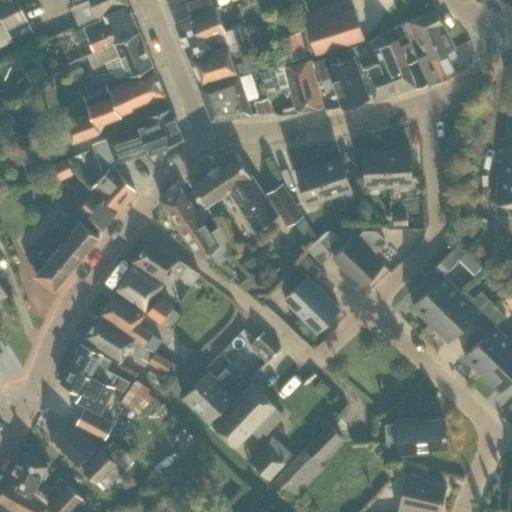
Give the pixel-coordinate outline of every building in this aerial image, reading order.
[(6,27),(26,18),(17,0),(7,0),(0,3),(0,45),(12,40),(6,27)] [(80,0),(90,0),(96,14),(126,2),(125,0),(73,0),(74,2),(80,0)] [(189,0),(186,1),(192,14),(214,5),(211,0),(189,0)] [(103,13),(105,17),(73,31),(77,40),(88,36),(94,50),(115,41),(138,31),(127,2),(103,13)] [(175,22),(188,57),(229,42),(230,43),(242,40),(246,38),(239,23),(224,29),(214,6),(175,22)] [(410,41),(416,38),(426,60),(441,54),(454,47),(455,47),(451,39),(451,36),(449,32),(447,30),(435,6),(401,23),(409,41),(410,41)] [(364,39),(354,7),(342,12),(305,23),(315,55),(364,39)] [(138,31),(115,41),(115,42),(88,54),(92,66),(119,54),(128,75),(152,65),(138,31)] [(278,37),(284,60),(306,54),(300,31),(278,37)] [(441,54),(426,60),(416,38),(410,41),(413,49),(417,58),(428,82),(429,84),(456,73),(450,60),(458,56),(454,47),(441,54)] [(399,45),(396,39),(374,47),(379,61),(362,67),(375,99),(414,84),(406,62),(402,54),(399,45)] [(230,43),(229,42),(188,57),(199,86),(236,73),(237,75),(259,71),(255,60),(235,64),(231,54),(233,53),(234,56),(246,51),(243,43),(242,40),(230,43)] [(414,84),(415,88),(428,82),(417,58),(413,49),(410,41),(409,41),(399,45),(402,54),(406,62),(414,84)] [(331,76),(342,106),(368,97),(349,48),(313,61),(320,80),(331,76)] [(284,65),(296,109),(323,105),(310,59),(284,65)] [(72,76),(84,71),(79,60),(67,65),(72,76)] [(259,71),(260,74),(265,87),(276,82),(270,67),(259,71)] [(88,106),(91,113),(104,122),(165,96),(154,69),(110,88),(113,95),(111,96),(88,106)] [(237,75),(236,73),(199,86),(212,118),(252,113),(240,77),(260,74),(259,71),(237,75)] [(88,106),(111,96),(105,84),(82,94),(88,106)] [(254,101),(257,112),(272,111),(268,97),(254,101)] [(142,127),(104,139),(116,162),(151,150),(154,152),(160,150),(161,146),(183,138),(170,107),(139,120),(142,127)] [(91,113),(67,121),(67,123),(72,136),(73,140),(73,141),(100,131),(104,122),(91,113)] [(511,113),(509,113),(494,201),(511,204),(511,113)] [(67,123),(44,132),(49,145),(72,136),(67,123)] [(104,139),(95,143),(103,162),(107,168),(90,188),(94,190),(116,209),(135,188),(112,164),(116,162),(104,139)] [(410,149),(387,150),(389,185),(412,184),(410,149)] [(365,186),(389,185),(387,150),(363,151),(365,186)] [(287,224),(303,215),(282,183),(267,192),(271,198),(268,200),(236,151),(190,181),(208,208),(231,193),(255,230),(278,215),(274,209),(277,208),(287,224)] [(340,155),(318,163),(329,196),(351,189),(340,155)] [(307,203),(329,196),(318,163),(296,170),(307,203)] [(50,168),(56,181),(63,177),(57,164),(50,168)] [(206,216),(200,206),(195,209),(181,187),(161,200),(182,232),(201,219),(206,216)] [(96,233),(116,209),(94,190),(73,215),(79,220),(98,236),(99,235),(96,233)] [(392,214),(393,225),(407,224),(407,213),(392,214)] [(217,262),(236,250),(220,225),(210,232),(201,219),(182,232),(200,257),(210,250),(217,262)] [(98,236),(79,220),(70,232),(57,221),(49,232),(61,242),(47,259),(34,249),(26,259),(38,269),(35,273),(55,288),(98,236)] [(354,235),(333,256),(361,284),(383,263),(372,253),(385,240),(376,231),(364,231),(357,238),(354,235)] [(199,273),(148,238),(133,260),(164,280),(171,270),(191,284),(199,273)] [(308,249),(322,263),(332,253),(318,240),(308,249)] [(440,261),(448,269),(466,251),(458,243),(440,261)] [(460,260),(474,275),(483,267),(467,253),(460,260)] [(284,298),(317,330),(339,307),(317,285),(327,275),(307,255),(291,271),(301,281),(284,298)] [(115,291),(146,311),(163,284),(132,264),(115,291)] [(413,305),(430,322),(464,288),(464,287),(460,291),(443,275),(413,305)] [(239,283),(245,291),(253,285),(247,277),(239,283)] [(464,288),(430,322),(448,340),(471,316),(479,324),(497,306),(481,290),(474,297),(464,288)] [(99,314),(145,344),(152,334),(137,324),(143,314),(113,293),(99,314)] [(162,320),(170,306),(171,304),(158,296),(148,312),(161,321),(162,320)] [(464,356),(482,373),(511,342),(494,325),(505,314),(497,306),(479,324),(487,332),(464,356)] [(128,348),(147,361),(154,351),(98,315),(85,336),(121,359),(128,348)] [(254,338),(272,355),(280,346),(263,330),(254,338)] [(267,360),(272,355),(254,338),(249,344),(267,360)] [(482,373),(499,390),(511,377),(511,342),(482,373)] [(128,381),(105,369),(111,359),(81,343),(71,362),(114,385),(122,390),(128,381)] [(149,361),(165,372),(172,362),(155,351),(149,361)] [(77,400),(100,412),(114,385),(71,362),(60,382),(81,392),(77,400)] [(183,396),(209,421),(240,388),(232,381),(222,371),(215,378),(207,370),(183,396)] [(149,388),(135,378),(120,400),(134,410),(138,413),(154,396),(147,391),(149,388)] [(284,414),(277,407),(251,382),(211,423),(235,446),(251,430),(260,439),(284,414)] [(124,424),(134,410),(120,400),(110,414),(124,424)] [(77,424),(105,439),(112,425),(84,410),(77,424)] [(398,440),(399,449),(399,454),(432,451),(432,448),(447,447),(445,418),(429,419),(429,416),(396,419),(397,423),(385,424),(386,441),(398,440)] [(67,418),(50,435),(78,464),(96,446),(67,418)] [(305,447),(303,449),(272,481),(285,494),(318,460),(320,461),(343,437),(329,424),(306,447),(305,447)] [(272,436),(261,447),(248,459),(270,479),(292,455),(281,444),(272,436)] [(95,482),(98,479),(107,488),(134,460),(112,439),(83,470),(95,482)] [(0,499),(22,511),(41,511),(45,508),(62,490),(54,483),(45,494),(35,488),(48,464),(24,451),(0,492),(0,499)] [(423,477),(407,473),(399,508),(414,511),(416,509),(428,511),(439,511),(445,485),(422,480),(423,477)] [(67,484),(62,490),(45,508),(50,511),(69,511),(82,498),(67,484)] [(89,511),(93,508),(82,498),(69,511),(89,511)]
